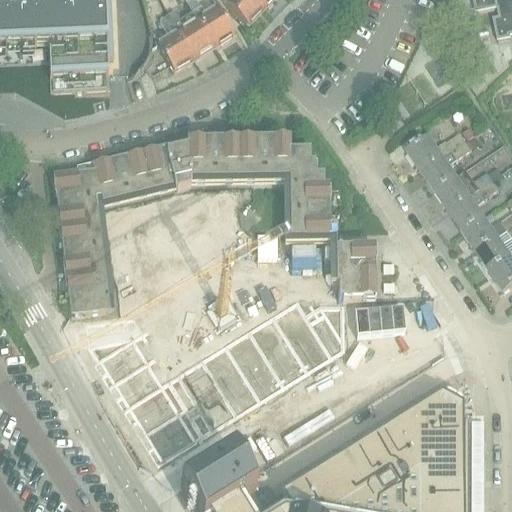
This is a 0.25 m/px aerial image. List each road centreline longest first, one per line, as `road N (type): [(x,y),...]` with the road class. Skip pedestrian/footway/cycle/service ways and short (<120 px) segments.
road 1 (residential): [(35,146),(124,126),(201,97),(271,55),(325,0)]
road 2 (tertiary): [(147,511),(24,298)]
road 3 (residential): [(486,352),(349,156)]
road 4 (residential): [(35,146),(48,279),(24,298)]
road 5 (residential): [(506,511),(507,428),(486,352)]
